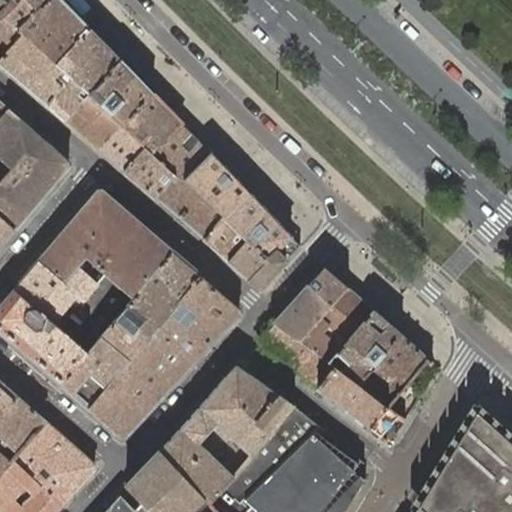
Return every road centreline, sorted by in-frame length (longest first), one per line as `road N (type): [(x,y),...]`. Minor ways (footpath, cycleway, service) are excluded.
road 1 (secondary): [(275,0),(511,236)]
road 2 (residential): [(348,216),(134,0)]
road 3 (residential): [(262,310),(95,166)]
road 4 (secondary): [(511,153),(355,0)]
road 5 (residential): [(402,472),(234,341)]
road 6 (residential): [(489,347),(348,216)]
road 7 (residential): [(122,463),(234,341)]
road 8 (residential): [(0,355),(122,463)]
road 9 (residential): [(489,347),(402,472)]
road 10 (residential): [(0,277),(95,166)]
road 11 (residential): [(262,310),(348,216)]
road 12 (residential): [(95,166),(0,83)]
